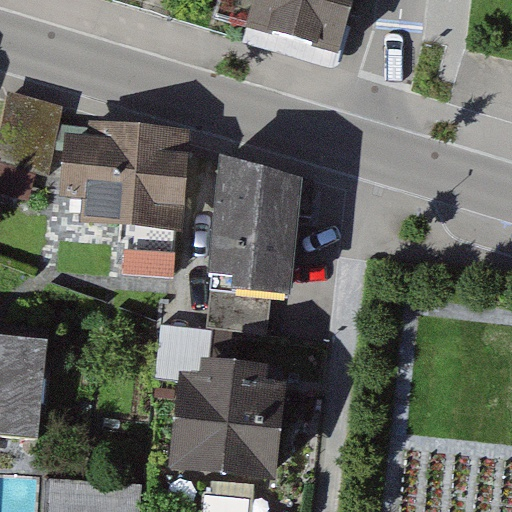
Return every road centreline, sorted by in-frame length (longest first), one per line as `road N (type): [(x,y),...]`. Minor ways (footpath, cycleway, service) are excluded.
road 1 (tertiary): [(0,38),(371,150)]
road 2 (residential): [(371,150),(404,0)]
road 3 (tertiary): [(371,150),(511,191)]
